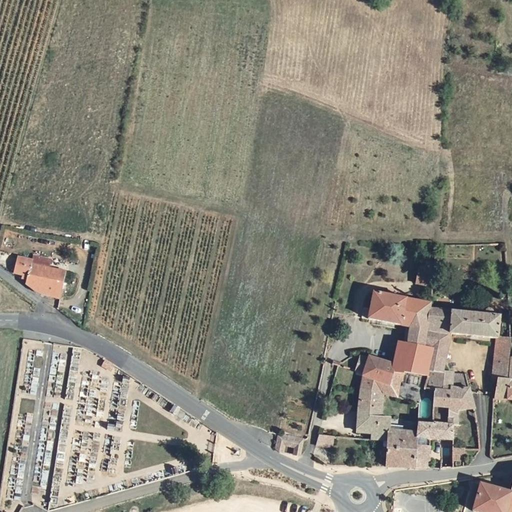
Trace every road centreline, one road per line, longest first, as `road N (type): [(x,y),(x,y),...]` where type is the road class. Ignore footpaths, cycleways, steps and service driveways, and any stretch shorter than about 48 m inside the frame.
road 1 (tertiary): [(59,331),(153,378),(271,457),(340,488)]
road 2 (track): [(271,457),(70,511)]
road 3 (unclassified): [(373,489),(511,464)]
